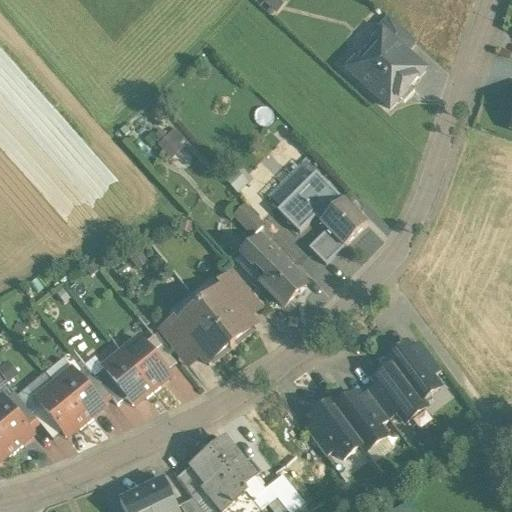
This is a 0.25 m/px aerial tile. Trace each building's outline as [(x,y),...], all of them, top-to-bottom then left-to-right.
[(262,0),(277,16),(292,2),(290,0),(262,0)] [(415,45),(388,21),(378,32),(381,34),(382,34),(405,55),(415,45)] [(405,55),(382,34),(381,34),(347,72),(389,111),(425,73),(405,55)] [(175,133),(161,145),(172,157),(186,145),(175,133)] [(225,181),(237,196),(247,187),(234,173),(225,181)] [(315,176),(277,214),(298,236),(314,220),(320,226),(343,204),(315,176)] [(354,206),(350,211),(343,204),(320,226),(328,233),(344,250),(367,227),(358,219),(362,214),(354,206)] [(264,228),(244,207),(234,217),(253,238),(264,228)] [(327,267),(344,250),(328,233),(310,251),(327,267)] [(268,250),(258,239),(240,256),(264,280),(282,263),(268,250)] [(306,288),(282,263),(264,280),(259,285),(284,310),(306,288)] [(251,300),(231,275),(217,286),(222,292),(223,291),(239,310),(251,300)] [(239,310),(223,291),(222,292),(203,307),(201,305),(198,307),(232,350),(235,348),(233,347),(253,331),(254,332),(255,331),(239,310)] [(232,350),(198,307),(196,309),(197,312),(178,327),(177,328),(192,347),(209,368),(210,367),(209,366),(229,350),(230,352),(232,350)] [(174,321),(159,332),(179,357),(192,347),(177,328),(178,327),(174,321)] [(176,367),(153,339),(144,346),(167,374),(176,367)] [(141,343),(123,358),(153,395),(160,390),(157,387),(169,377),(144,346),(141,343)] [(441,374),(421,347),(411,354),(432,381),(441,374)] [(406,348),(387,362),(391,369),(392,368),(420,405),(439,391),(432,381),(411,354),(406,348)] [(153,395),(123,358),(104,373),(127,401),(132,407),(144,398),(146,401),(153,395)] [(391,369),(373,383),(378,389),(398,416),(405,426),(425,411),(420,405),(392,368),(391,369)] [(127,401),(104,373),(95,380),(96,382),(111,401),(117,408),(127,401)] [(86,389),(74,374),(55,389),(86,427),(93,422),(90,418),(102,409),(102,408),(86,389)] [(96,382),(86,389),(102,408),(111,401),(96,382)] [(86,427),(55,389),(37,404),(40,408),(62,435),(65,439),(77,429),(80,432),(86,427)] [(398,416),(378,389),(368,396),(389,423),(398,416)] [(389,423),(368,396),(358,404),(379,431),(389,423)] [(358,404),(354,397),(335,411),(334,412),(362,448),(361,449),(366,455),(386,440),(379,431),(358,404)] [(30,415),(16,398),(7,406),(29,433),(39,426),(30,415)] [(7,406),(4,402),(0,404),(0,435),(16,455),(22,449),(20,446),(32,436),(29,433),(7,406)] [(362,448),(334,412),(335,411),(330,405),(310,420),(315,426),(336,453),(343,463),(361,449),(362,448)] [(62,435),(40,408),(30,415),(39,426),(53,442),(62,435)] [(336,453),(315,426),(306,433),(326,460),(336,453)] [(16,455),(0,435),(0,462),(6,457),(9,460),(16,455)] [(245,469),(224,443),(211,453),(259,511),(261,511),(276,500),(269,490),(265,493),(255,480),(260,476),(250,465),(245,469)] [(347,473),(356,488),(380,474),(375,465),(397,452),(395,446),(347,473)] [(259,511),(211,453),(191,470),(206,488),(201,492),(206,498),(217,511),(259,511)] [(300,465),(269,490),(276,500),(285,510),(287,508),(290,511),(296,511),(322,491),(300,465)] [(191,470),(177,481),(192,502),(196,506),(206,498),(201,492),(206,488),(191,470)] [(176,511),(163,483),(120,504),(123,511),(176,511)] [(199,511),(196,506),(192,502),(180,508),(183,511),(199,511)]
